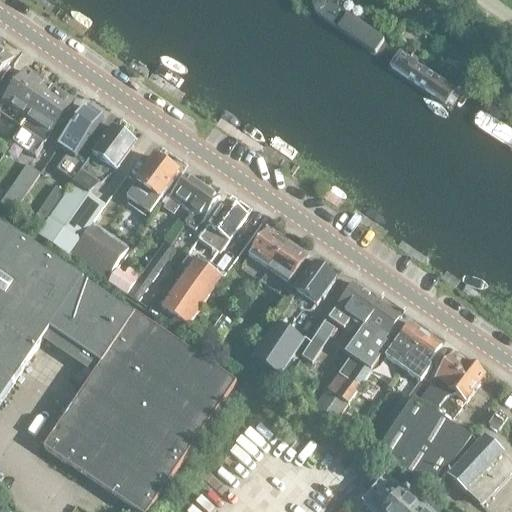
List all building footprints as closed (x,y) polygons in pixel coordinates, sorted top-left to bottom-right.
[(385,43),(323,0),(317,0),(310,10),(375,56),(385,43)] [(0,53),(0,80),(12,62),(0,53)] [(457,92),(398,54),(388,70),(447,108),(457,92)] [(0,113),(0,115),(23,132),(51,90),(27,74),(0,113)] [(51,90),(23,132),(46,148),(74,106),(51,90)] [(104,122),(87,110),(59,151),(68,157),(57,174),(73,186),(87,166),(78,160),(104,122)] [(511,130),(489,115),(487,113),(485,113),(483,113),(482,113),(480,113),(479,114),(478,114),(477,115),(476,117),(475,118),(475,119),(475,121),(475,123),(475,124),(476,125),(476,126),(477,127),(479,128),(511,148),(511,130)] [(117,174),(136,146),(113,130),(94,158),(117,174)] [(155,160),(138,186),(127,201),(150,217),(178,176),(155,160)] [(0,206),(13,216),(41,177),(27,167),(0,205),(0,206)] [(187,178),(171,202),(168,200),(163,207),(166,209),(164,212),(174,220),(182,209),(187,212),(203,189),(187,178)] [(74,187),(46,229),(40,237),(71,259),(93,227),(106,209),(74,187)] [(218,200),(203,189),(187,212),(193,217),(185,227),(195,234),(202,223),(218,200)] [(227,205),(203,240),(200,244),(219,258),(246,218),(227,205)] [(102,368),(44,452),(131,511),(152,511),(238,387),(136,318),(135,319),(84,285),(85,283),(0,225),(0,402),(2,404),(51,333),(56,336),(102,368)] [(130,252),(93,227),(71,259),(108,283),(130,252)] [(248,259),(269,274),(288,246),(267,232),(248,259)] [(138,284),(140,285),(130,300),(136,304),(146,289),(149,291),(176,253),(164,245),(138,284)] [(310,261),(288,246),(269,274),(264,282),(281,294),(284,290),(288,293),(290,290),(295,293),(313,266),(309,263),(310,261)] [(187,329),(221,280),(195,262),(161,311),(187,329)] [(335,281),(319,270),(313,266),(295,293),(296,294),(296,295),(297,296),(277,326),(252,364),(279,381),(304,344),(290,335),(303,315),(309,318),(310,316),(311,316),(321,303),(323,304),(335,287),(332,286),(335,281)] [(108,288),(127,301),(136,286),(118,274),(108,288)] [(352,338),(377,302),(354,286),(336,311),(329,323),(352,338)] [(383,343),(401,319),(377,302),(352,338),(356,341),(346,356),(351,360),(327,393),(309,420),(329,433),(389,348),(383,343)] [(313,368),(319,358),(336,332),(325,325),(302,361),(313,368)] [(384,361),(392,367),(401,372),(426,336),(411,325),(393,351),(392,350),(384,361)] [(441,346),(426,336),(401,372),(409,377),(420,384),(408,401),(413,404),(418,407),(432,387),(423,381),(431,369),(427,366),(441,346)] [(455,356),(432,387),(418,407),(413,404),(378,458),(435,494),(453,466),(471,443),(435,419),(446,403),(456,399),(465,406),(485,378),(455,356)] [(497,414),(488,427),(497,434),(507,421),(497,414)] [(345,415),(330,438),(344,447),(359,424),(345,415)] [(466,496),(483,511),(511,478),(511,467),(484,443),(449,481),(466,496)] [(340,461),(327,479),(350,496),(363,477),(340,461)] [(422,511),(387,480),(371,498),(361,489),(343,509),(346,511),(422,511)]
